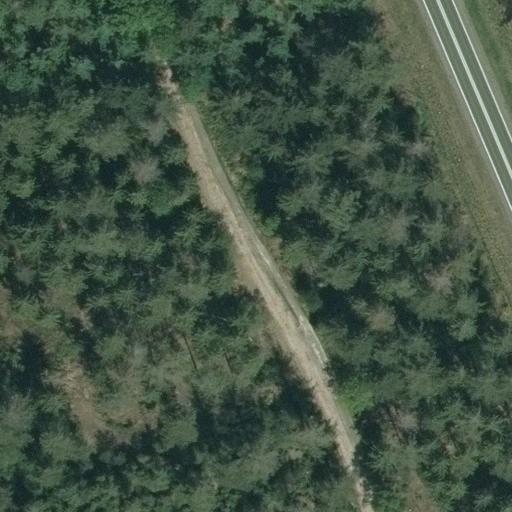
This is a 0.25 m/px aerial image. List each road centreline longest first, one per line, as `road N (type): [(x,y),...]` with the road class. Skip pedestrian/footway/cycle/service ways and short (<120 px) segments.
road 1 (track): [(137,0),(365,511)]
road 2 (trunk): [(511,174),(439,0)]
